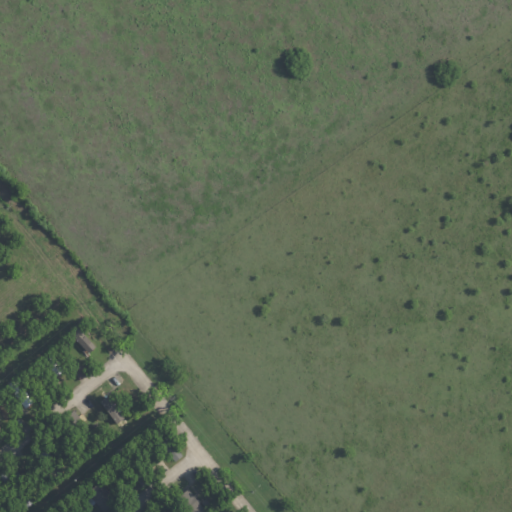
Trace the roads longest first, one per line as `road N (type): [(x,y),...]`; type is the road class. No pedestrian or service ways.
road 1 (residential): [(246,511),(123,358)]
road 2 (residential): [(0,458),(123,358)]
